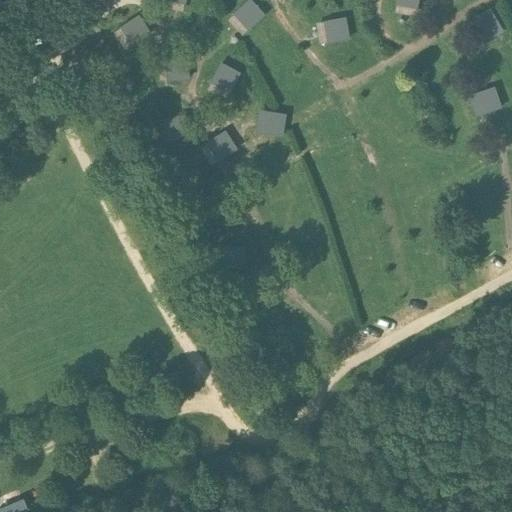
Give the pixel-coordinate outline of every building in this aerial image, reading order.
[(396,0),(394,12),(416,17),(419,0),(396,0)] [(247,1),(228,18),(244,34),(262,17),(247,1)] [(488,8),(467,22),(479,41),(500,27),(488,8)] [(52,34),(55,37),(67,27),(61,18),(49,27),(48,28),(52,34)] [(137,18),(116,32),(128,51),(149,37),(137,18)] [(343,21),(319,25),(323,47),(347,42),(343,21)] [(161,83),(186,82),(185,60),(160,61),(161,83)] [(220,64),(207,85),(226,97),(239,75),(220,64)] [(495,92),(471,100),(478,121),(502,113),(495,92)] [(284,116),(259,114),(257,136),(282,138),(284,116)] [(178,116),(156,127),(165,147),(188,136),(178,116)] [(224,134),(202,146),(214,165),(235,153),(224,134)] [(225,208),(202,197),(192,217),(215,228),(225,208)] [(220,249),(217,274),(239,276),(242,251),(220,249)] [(503,328),(497,314),(484,320),(491,334),(503,328)] [(479,342),(473,328),(460,334),(467,348),(479,342)] [(455,356),(448,342),(436,348),(442,362),(455,356)] [(431,371),(424,357),(412,363),(418,377),(431,371)] [(405,383),(399,369),(386,375),(393,389),(405,383)] [(381,397),(375,384),(363,389),(369,403),(381,397)]
